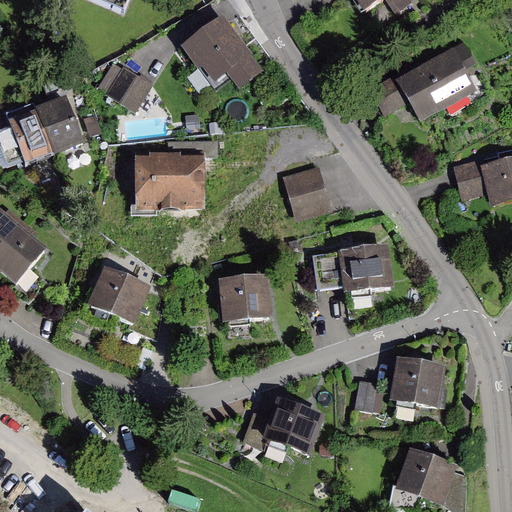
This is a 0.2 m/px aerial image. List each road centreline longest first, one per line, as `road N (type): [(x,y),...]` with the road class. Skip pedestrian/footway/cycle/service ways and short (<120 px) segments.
road 1 (residential): [(471,308),(217,399),(71,362),(0,314)]
road 2 (residential): [(265,0),(292,55),(471,308)]
road 3 (residential): [(471,308),(500,387),(510,511)]
